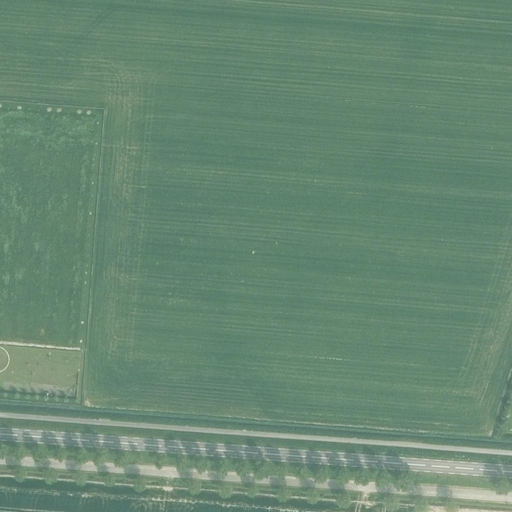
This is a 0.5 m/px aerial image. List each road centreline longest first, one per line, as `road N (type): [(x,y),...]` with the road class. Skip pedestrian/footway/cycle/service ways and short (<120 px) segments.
road 1 (unclassified): [(0,414),(511,452)]
road 2 (unclassified): [(511,496),(0,459)]
road 3 (secondary): [(0,437),(511,472)]
